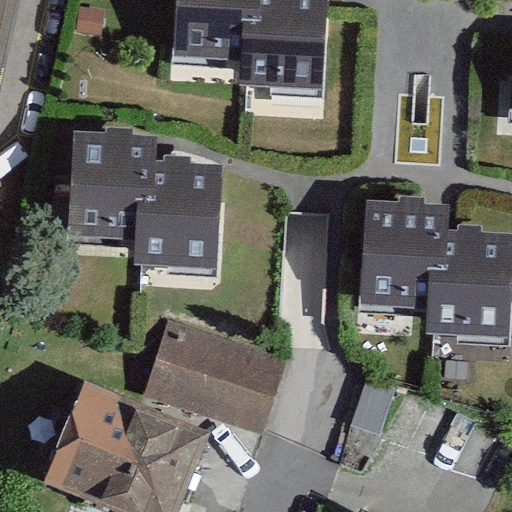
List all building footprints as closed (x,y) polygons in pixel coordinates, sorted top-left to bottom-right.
[(0,0),(0,51),(10,0),(0,0)] [(178,0),(176,48),(242,50),(241,77),(323,80),(325,0),(178,0)] [(156,128),(75,125),(71,226),(137,229),(136,256),(218,258),(221,157),(155,154),(156,128)] [(448,195),(366,192),(363,294),(428,296),(427,323),(510,326),(511,257),(511,223),(447,222),(448,195)] [(168,319),(142,398),(210,420),(261,437),(287,358),(168,319)] [(108,383),(69,481),(149,511),(174,511),(210,420),(142,398),(108,383)]
